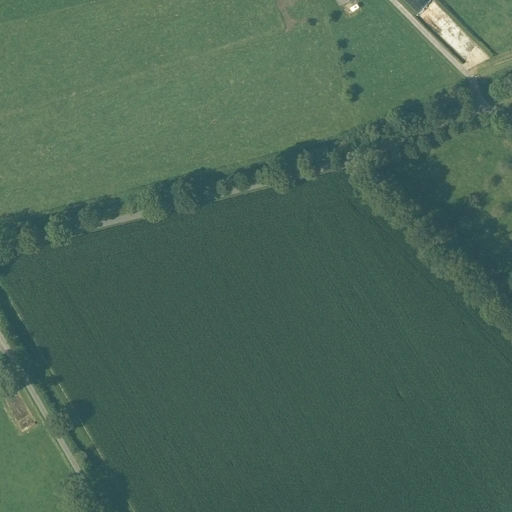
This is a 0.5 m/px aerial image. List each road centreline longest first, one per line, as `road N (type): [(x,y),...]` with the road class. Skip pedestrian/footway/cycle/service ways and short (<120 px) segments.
road 1 (residential): [(511,121),(478,106),(0,246)]
road 2 (unclassified): [(0,328),(101,511)]
